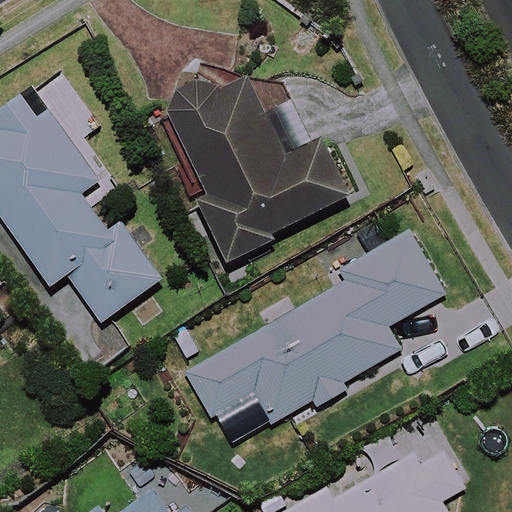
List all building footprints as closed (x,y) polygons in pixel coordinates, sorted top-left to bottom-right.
[(215,103),(207,85),(168,104),(212,193),(201,199),(231,261),(364,196),(336,138),(314,149),(277,73),(215,103)] [(109,185),(43,92),(0,122),(0,209),(55,287),(71,275),(105,322),(164,280),(124,224),(110,233),(87,201),(109,185)] [(449,296),(413,232),(342,272),(349,284),(190,372),(215,417),(258,393),(277,426),(404,356),(389,329),(449,296)] [(470,489),(427,413),(366,448),(381,476),(336,501),(328,488),(285,511),(448,511),(444,503),(470,489)] [(183,511),(171,511),(157,492),(127,511),(102,511),(100,511),(190,511),(188,509),(183,511)]
